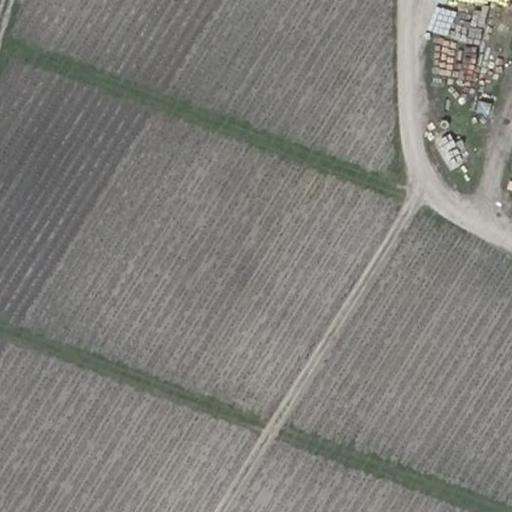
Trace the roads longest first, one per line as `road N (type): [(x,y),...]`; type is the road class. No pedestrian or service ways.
road 1 (track): [(212,511),(417,200),(0,51)]
road 2 (track): [(0,334),(493,511)]
